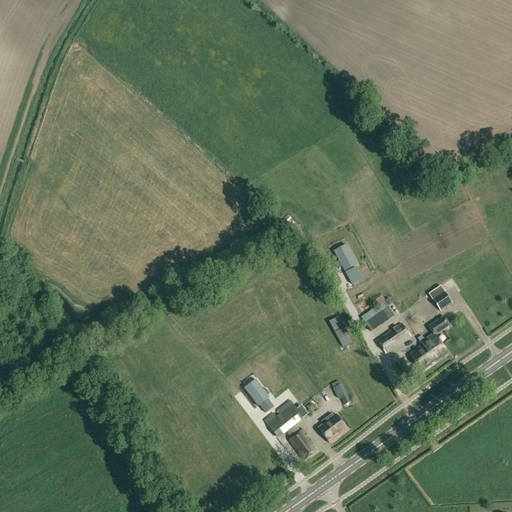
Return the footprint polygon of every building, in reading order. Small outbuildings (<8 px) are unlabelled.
[(339,269),(342,267),(344,272),(357,265),(346,246),(334,252),(339,261),(335,263),(339,269)] [(453,304),(442,288),(441,287),(430,295),(441,312),(453,304)] [(371,332),(389,321),(379,306),(362,318),(371,332)] [(435,336),(450,325),(444,317),(429,327),(434,334),(421,343),(423,346),(410,355),(422,372),(448,353),(435,336)] [(386,354),(411,337),(402,324),(377,341),(386,354)] [(343,347),(353,342),(343,325),(334,330),(343,347)] [(251,378),(240,387),(253,405),(264,396),(251,378)] [(345,406),(352,402),(342,384),(333,389),(338,399),(341,398),(345,406)] [(267,424),(278,439),(303,420),(302,419),(296,411),(297,410),(290,401),(289,402),(292,405),(276,418),(267,424)] [(329,443),(347,430),(336,415),(333,417),(332,415),(322,422),(324,425),(319,429),(329,443)] [(305,461),(318,451),(303,430),(289,441),(305,461)]
